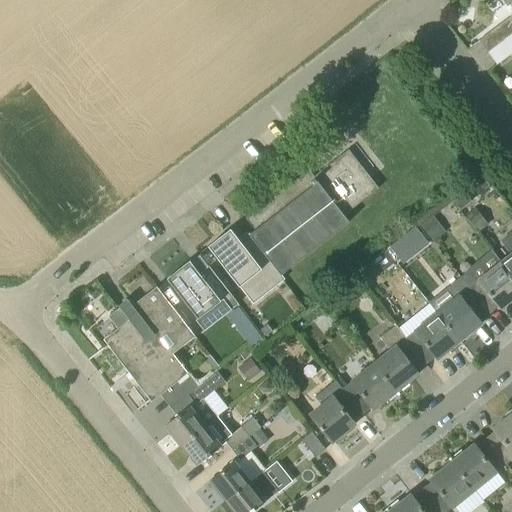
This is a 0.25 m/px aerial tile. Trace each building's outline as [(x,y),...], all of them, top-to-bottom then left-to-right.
[(511,35),(511,0),(505,0),(511,6),(511,5),(511,15),(479,41),(488,53),(511,35)] [(511,35),(488,53),(497,64),(511,53),(511,35)] [(379,189),(371,179),(349,150),(314,177),(308,169),(246,218),(255,230),(250,234),(281,275),(287,271),(286,270),(343,225),(344,226),(349,222),(344,215),(379,189)] [(477,232),(485,226),(473,210),(465,217),(477,232)] [(432,216),(421,225),(423,227),(435,243),(437,241),(447,234),(434,218),(432,216)] [(246,294),(267,278),(274,288),(284,280),(253,239),(243,246),(231,230),(209,247),(246,294)] [(389,249),(399,262),(410,253),(400,241),(389,249)] [(387,250),(376,259),(385,271),(387,269),(396,262),(389,252),(387,250)] [(511,254),(501,263),(511,276),(511,254)] [(199,273),(190,262),(168,279),(198,318),(220,302),(228,312),(238,304),(208,266),(199,273)] [(511,276),(501,263),(469,288),(486,309),(495,302),(501,309),(511,299),(511,276)] [(104,340),(142,388),(152,401),(188,373),(174,355),(196,337),(191,332),(178,314),(172,306),(157,287),(132,306),(127,300),(119,306),(130,320),(104,340)] [(477,317),(486,309),(469,288),(438,313),(462,345),(463,344),(461,341),(482,324),(477,317)] [(178,301),(172,306),(178,314),(184,309),(178,301)] [(462,345),(438,313),(406,339),(423,360),(432,352),(438,359),(459,342),(462,345)] [(103,335),(118,325),(112,317),(97,326),(103,335)] [(248,322),(238,330),(247,342),(258,334),(248,322)] [(400,394),(398,391),(419,374),(413,367),(423,360),(406,339),(396,325),(380,338),(391,351),(375,364),(399,395),(400,394)] [(247,378),(249,381),(261,371),(251,358),(238,367),(240,369),(247,378)] [(359,410),(360,410),(369,402),(375,409),(396,392),(399,395),(375,364),(347,386),(343,389),(359,410)] [(191,406),(190,406),(166,425),(182,446),(218,417),(204,399),(225,382),(217,371),(188,395),(194,403),(191,406)] [(343,389),(347,386),(340,377),(336,380),(343,389)] [(268,379),(259,386),(263,392),(270,393),(275,389),(268,379)] [(343,389),(336,380),(315,397),(322,406),(311,415),(333,442),(355,424),(350,418),(359,410),(343,389)] [(511,413),(493,429),(499,436),(489,443),(506,464),(511,459),(511,413)] [(218,417),(182,446),(198,465),(226,442),(232,450),(250,436),(261,427),(253,418),(232,434),(218,417)] [(251,437),(257,444),(265,437),(260,430),(251,437)] [(302,440),(308,449),(315,458),(325,450),(319,442),(312,432),(302,440)] [(250,436),(232,450),(240,460),(257,446),(250,436)] [(474,444),(453,461),(450,458),(475,489),(506,464),(489,443),(480,451),(474,444)] [(449,459),(451,462),(430,479),(435,486),(426,494),(440,511),(446,511),(475,489),(450,458),(449,459)] [(226,501),(250,481),(235,461),(210,480),(226,501)] [(235,511),(252,511),(279,491),(263,472),(251,482),(250,481),(226,501),(235,511)] [(411,494),(390,511),(387,508),(386,509),(388,511),(440,511),(426,494),(417,501),(411,494)]
